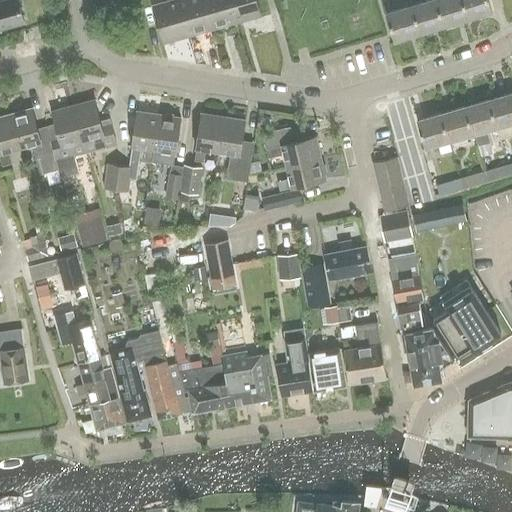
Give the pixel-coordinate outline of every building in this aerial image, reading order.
[(0,28),(24,21),(17,0),(10,0),(0,3),(0,28)] [(162,42),(188,35),(177,0),(166,0),(168,3),(152,7),(162,42)] [(211,28),(203,0),(177,0),(188,35),(211,28)] [(203,0),(211,28),(235,21),(229,0),(203,0)] [(229,0),(235,21),(260,14),(256,0),(229,0)] [(418,35),(443,28),(434,0),(426,0),(410,5),(418,35)] [(434,0),(443,28),(467,20),(461,0),(434,0)] [(461,0),(467,20),(491,13),(487,0),(461,0)] [(394,42),(418,35),(410,5),(386,12),(394,42)] [(511,92),(489,99),(498,128),(511,124),(511,92)] [(474,135),(498,128),(489,99),(465,106),(474,135)] [(94,100),(72,105),(82,140),(85,151),(116,143),(108,114),(99,117),(94,100)] [(72,105),(51,111),(58,138),(50,140),(58,170),(58,169),(60,177),(78,172),(73,155),(85,151),(82,140),(72,105)] [(450,142),(474,135),(465,106),(441,113),(450,142)] [(50,140),(46,128),(38,130),(31,108),(10,114),(19,149),(31,145),(40,174),(58,170),(50,140)] [(153,150),(158,114),(136,111),(131,147),(128,167),(119,165),(116,189),(127,191),(129,178),(136,179),(139,161),(151,163),(153,150)] [(217,152),(223,117),(201,113),(195,149),(196,149),(194,160),(203,162),(205,150),(217,152)] [(425,149),(450,142),(441,113),(416,120),(425,149)] [(8,152),(19,149),(10,114),(0,116),(0,159),(2,166),(11,163),(8,152)] [(153,150),(151,163),(152,163),(154,150),(165,152),(163,164),(173,165),(174,153),(175,153),(180,118),(158,114),(153,150)] [(223,117),(217,152),(230,154),(226,178),(247,182),(252,150),(240,148),(245,120),(223,117)] [(286,167),(321,158),(316,137),(289,143),(285,128),(262,133),(268,158),(283,155),(286,167)] [(375,174),(399,169),(396,157),(373,162),(375,174)] [(321,158),(286,167),(289,179),(277,181),(279,191),(291,188),(326,180),(321,158)] [(116,189),(119,165),(107,164),(104,187),(116,189)] [(488,180),(511,174),(508,164),(485,171),(488,180)] [(198,195),(202,168),(184,165),(180,192),(198,195)] [(378,187),(402,181),(399,169),(375,174),(378,187)] [(463,188),(488,180),(485,171),(460,178),(463,188)] [(177,199),(181,175),(169,173),(166,197),(177,199)] [(438,195),(463,188),(460,178),(435,185),(438,195)] [(381,198),(405,193),(402,181),(378,187),(381,198)] [(264,211),(302,202),(299,188),(261,197),(264,211)] [(405,193),(381,198),(384,211),(408,205),(405,193)] [(159,225),(161,214),(146,212),(144,223),(159,225)] [(405,212),(381,217),(385,242),(412,238),(409,224),(407,224),(405,212)] [(216,226),(218,214),(210,213),(208,226),(216,226)] [(100,216),(77,223),(83,245),(107,239),(100,216)] [(109,236),(121,233),(118,223),(107,226),(109,236)] [(75,231),(59,236),(62,249),(78,244),(75,231)] [(28,262),(49,256),(43,234),(22,240),(28,262)] [(228,239),(204,243),(213,290),(236,285),(228,239)] [(352,249),(350,241),(339,243),(341,252),(324,255),(329,279),(371,270),(366,246),(352,249)] [(85,284),(76,253),(27,266),(31,281),(59,273),(63,290),(85,284)] [(279,279),(301,278),(299,254),(277,256),(279,279)] [(417,263),(415,254),(388,258),(390,268),(396,302),(423,298),(417,263)] [(307,307),(328,304),(326,289),(322,263),(301,266),(305,292),(307,307)] [(206,280),(204,267),(194,269),(196,281),(206,280)] [(147,291),(159,289),(157,273),(145,275),(147,291)] [(51,279),(38,282),(44,305),(56,301),(51,279)] [(433,319),(457,356),(471,347),(473,351),(500,334),(472,290),(445,307),(447,310),(433,319)] [(113,294),(116,308),(125,305),(122,292),(113,294)] [(152,301),(156,319),(167,316),(163,299),(152,301)] [(406,331),(420,328),(423,327),(419,304),(398,308),(402,331),(406,331)] [(337,306),(326,308),(328,324),(339,322),(337,306)] [(78,363),(100,357),(90,320),(57,329),(62,344),(72,342),(78,363)] [(375,331),(373,322),(357,325),(340,328),(342,337),(356,335),(358,348),(343,350),(348,384),(386,378),(379,331),(375,331)] [(414,382),(442,378),(440,368),(454,358),(433,326),(423,327),(420,328),(406,331),(414,382)] [(281,396),(313,391),(302,328),(285,330),(287,342),(284,343),(287,362),(276,364),(281,396)] [(21,329),(0,332),(0,354),(4,382),(27,379),(23,347),(24,347),(21,329)] [(182,392),(178,372),(176,362),(167,364),(159,330),(140,335),(138,338),(144,364),(145,367),(158,419),(191,411),(188,396),(184,397),(182,392)] [(208,347),(219,345),(217,333),(206,335),(208,347)] [(137,366),(144,364),(138,338),(127,341),(125,344),(126,348),(110,352),(113,366),(127,421),(151,416),(144,389),(143,390),(137,366)] [(313,391),(345,385),(339,348),(308,353),(313,391)] [(226,370),(230,406),(271,398),(267,376),(272,375),(268,353),(246,357),(245,351),(223,355),(226,370)] [(110,352),(100,357),(103,368),(111,366),(113,366),(110,352)] [(192,412),(230,406),(226,370),(223,355),(221,356),(223,364),(178,372),(182,392),(187,391),(192,412)] [(106,378),(103,368),(100,357),(78,363),(82,378),(74,380),(75,387),(84,384),(106,378)] [(111,399),(89,404),(96,430),(125,422),(119,397),(119,396),(111,366),(103,368),(106,378),(111,399)] [(86,393),(89,404),(111,399),(106,378),(84,384),(75,387),(78,395),(86,393)] [(511,439),(511,382),(509,383),(468,400),(468,436),(508,438),(508,440),(511,439)] [(367,486),(364,506),(376,508),(383,488),(367,486)] [(342,501),(341,507),(298,501),(296,511),(357,511),(359,503),(342,501)]
